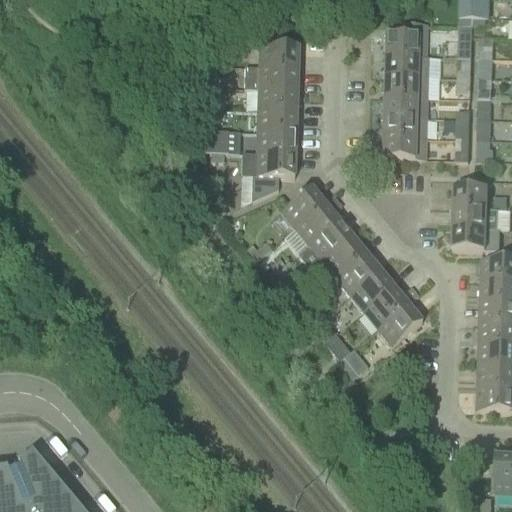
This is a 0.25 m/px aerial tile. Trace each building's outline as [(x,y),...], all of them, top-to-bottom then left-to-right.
[(458,5),(458,32),(471,32),(471,23),(484,23),(485,3),(472,3),(458,5)] [(471,23),(471,32),(484,32),(484,23),(471,23)] [(383,62),(424,63),(425,30),(401,29),(401,41),(384,41),(383,62)] [(471,41),(471,32),(458,32),(458,40),(461,40),(460,64),(470,65),(471,41)] [(478,43),(478,64),(490,65),(491,44),(478,43)] [(258,74),(296,75),(297,53),(258,52),(258,74)] [(424,63),(383,62),(383,83),(427,84),(427,63),(424,63)] [(206,64),(206,72),(219,73),(219,64),(206,64)] [(457,76),(456,85),(469,85),(470,65),(460,64),(460,76),(457,76)] [(478,64),(477,73),(477,85),(489,85),(490,65),(478,64)] [(219,73),(206,72),(206,81),(219,81),(219,73)] [(296,75),(258,74),(244,73),(243,96),(257,96),(296,97),(296,75)] [(427,84),(383,83),(382,103),(426,104),(427,84)] [(456,85),(456,93),(456,100),(469,100),(469,85),(456,85)] [(257,96),(256,117),(295,119),(296,97),(257,96)] [(476,96),(476,105),(488,105),(489,97),(476,96)] [(426,104),(382,103),(381,123),(425,125),(426,104)] [(476,105),(476,113),(475,125),(488,126),(488,105),(476,105)] [(211,116),(223,116),(224,108),(211,107),(211,116)] [(223,116),(211,116),(210,125),(223,125),(223,116)] [(256,117),(256,139),(294,141),(295,119),(256,117)] [(455,125),(468,126),(468,117),(455,117),(455,125)] [(425,125),(381,123),(381,144),(425,145),(425,125)] [(455,125),(455,146),(467,146),(468,126),(455,125)] [(204,137),(203,159),(209,159),(222,159),(226,160),(227,138),(204,137)] [(474,145),(487,146),(487,137),(475,137),(474,145)] [(256,139),(255,160),(255,161),(294,162),(294,141),(256,139)] [(425,145),(381,144),(380,165),(424,166),(425,145)] [(474,145),(474,154),(474,168),(475,168),(492,168),(492,154),(487,154),(487,146),(474,145)] [(455,146),(454,158),(454,167),(467,168),(467,146),(455,146)] [(222,159),(209,159),(209,168),(222,168),(222,159)] [(255,161),(255,160),(241,160),(240,182),(251,182),(250,207),(277,196),(277,183),(293,184),(294,162),(255,161)] [(324,211),(309,193),(279,218),(294,236),(324,211)] [(452,213),(485,214),(486,194),(453,193),(452,213)] [(493,202),(492,216),(497,216),(505,216),(506,203),(493,202)] [(324,211),(294,236),(308,252),(338,228),(331,220),(340,213),(333,203),(324,211)] [(452,213),(452,234),(497,235),(497,216),(492,216),(485,215),(485,214),(452,213)] [(338,228),(308,252),(299,260),(297,261),(310,277),(321,268),(321,269),(351,244),(338,228)] [(497,235),(452,234),(451,256),(498,257),(498,236),(497,236),(497,235)] [(365,261),(351,244),(321,269),(335,286),(365,261)] [(260,264),(270,256),(265,249),(255,257),(260,264)] [(365,261),(335,286),(349,302),(379,277),(365,261)] [(273,280),(284,272),(278,265),(268,274),(273,280)] [(511,265),(481,265),(480,287),(511,287),(511,265)] [(289,279),(284,272),(273,280),(279,287),(289,279)] [(379,277),(349,302),(363,319),(392,294),(379,277)] [(511,287),(480,287),(479,308),(511,308),(511,287)] [(399,302),(392,294),(363,319),(376,335),(406,311),(406,310),(417,301),(410,293),(399,302)] [(301,302),(291,311),(296,317),(306,309),(301,302)] [(511,308),(479,308),(479,330),(511,330),(511,308)] [(312,316),(306,309),(296,317),(302,324),(312,316)] [(420,328),(406,311),(376,335),(391,353),(420,328)] [(324,351),(335,342),(321,325),(310,334),(324,351)] [(511,330),(479,330),(478,352),(511,352),(511,330)] [(348,358),(335,342),(324,351),(337,367),(348,358)] [(511,352),(478,352),(477,373),(511,374),(511,352)] [(349,358),(342,364),(351,375),(356,381),(366,373),(361,366),(352,355),(349,358)] [(511,374),(477,373),(477,395),(511,395),(511,374)] [(511,395),(477,395),(476,417),(511,418),(511,395)] [(3,475),(0,475),(0,511),(75,511),(31,458),(18,469),(16,470),(18,475),(7,479),(5,474),(3,475)] [(511,501),(511,462),(495,462),(494,501),(511,501)]
